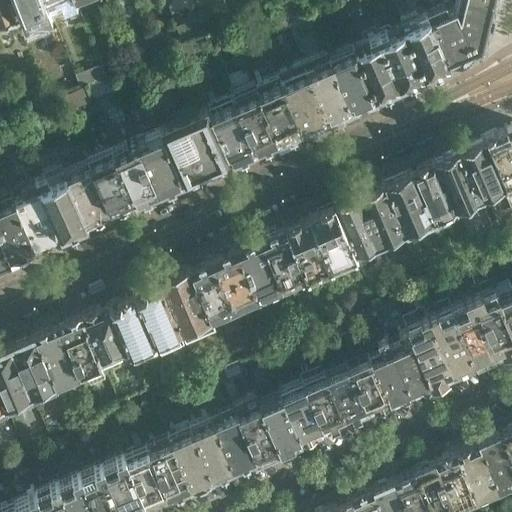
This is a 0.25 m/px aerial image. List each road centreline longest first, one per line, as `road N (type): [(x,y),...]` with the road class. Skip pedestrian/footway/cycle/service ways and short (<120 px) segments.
road 1 (tertiary): [(0,299),(470,94)]
road 2 (residential): [(219,511),(511,385)]
